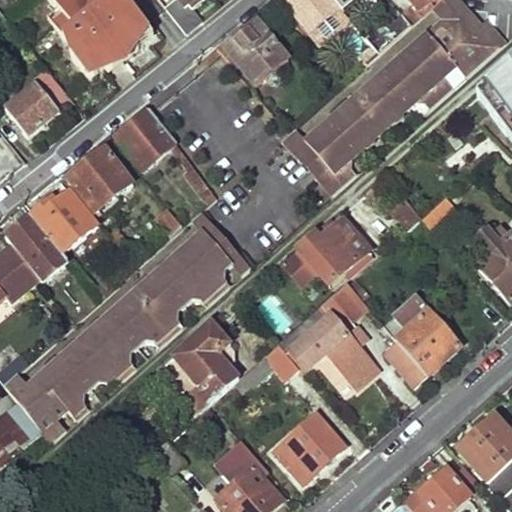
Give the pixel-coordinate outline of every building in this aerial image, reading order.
[(105,74),(150,36),(129,11),(127,13),(115,0),(48,0),(59,12),(50,21),(77,52),(70,58),(89,81),(102,69),(105,74)] [(199,0),(180,0),(167,10),(186,37),(204,22),(191,7),(199,0)] [(344,16),(330,0),(290,0),(284,6),(320,50),(351,25),(344,16)] [(508,45),(489,22),(483,27),(458,0),(447,0),(436,9),(446,20),(309,142),(299,131),(284,143),(333,199),(508,45)] [(330,0),(344,16),(363,0),(330,0)] [(438,0),(403,0),(411,11),(402,20),(411,32),(436,9),(434,4),(438,0)] [(411,32),(402,20),(391,28),(387,24),(365,42),(374,53),(378,59),(379,60),(411,32)] [(289,64),(255,28),(249,34),(246,30),(218,53),(235,73),(238,72),(256,92),(289,64)] [(378,59),(374,53),(363,63),(368,68),(378,59)] [(511,70),(471,103),(511,153),(511,70)] [(73,104),(50,76),(4,112),(27,141),(73,104)] [(181,154),(148,115),(117,142),(144,175),(171,153),(176,157),(181,154)] [(135,189),(107,157),(71,186),(96,218),(135,189)] [(219,199),(184,157),(177,162),(188,175),(184,178),(209,208),(219,199)] [(418,183),(401,163),(387,175),(404,195),(418,183)] [(429,176),(405,197),(412,206),(423,219),(447,197),(429,176)] [(405,197),(404,195),(388,208),(397,219),(412,206),(405,197)] [(96,229),(72,198),(58,209),(55,204),(33,222),(63,259),(96,229)] [(456,219),(443,204),(424,220),(437,235),(456,219)] [(412,206),(397,219),(409,234),(424,220),(423,219),(412,206)] [(252,270),(204,213),(196,220),(204,232),(30,385),(22,376),(7,390),(53,447),(252,270)] [(185,229),(170,213),(158,222),(171,242),(185,229)] [(63,259),(33,222),(9,243),(16,251),(41,281),(43,284),(68,264),(63,259)] [(365,257),(338,228),(325,239),(321,234),(301,251),(333,287),(365,257)] [(129,248),(118,235),(112,239),(138,271),(150,260),(137,244),(129,248)] [(508,314),(511,309),(511,241),(509,245),(500,237),(492,243),(487,240),(484,238),(480,239),(476,242),(475,247),(477,250),(480,254),(472,262),(480,271),(476,276),(508,314)] [(41,281),(16,251),(0,264),(0,310),(10,303),(12,305),(41,281)] [(122,286),(112,275),(94,292),(103,303),(122,286)] [(372,312),(351,286),(281,349),(292,362),(306,377),(333,355),(364,390),(386,372),(367,349),(373,344),(362,330),(352,338),(342,326),(350,319),(355,325),(372,312)] [(428,381),(459,353),(417,302),(396,320),(397,321),(387,330),(395,340),(428,381)] [(304,323),(287,306),(274,316),(292,334),(304,323)] [(241,359),(215,329),(164,373),(203,418),(236,389),(260,367),(238,362),(241,359)] [(413,395),(428,381),(395,340),(380,355),(413,395)] [(247,402),(292,362),(281,349),(260,367),(236,389),(247,402)] [(0,464),(30,440),(4,411),(0,414),(0,464)] [(511,460),(511,445),(491,421),(456,451),(485,484),(511,460)] [(346,454),(318,422),(276,460),(303,490),(346,454)] [(187,469),(169,448),(157,459),(175,479),(187,469)] [(277,511),(285,506),(255,472),(217,505),(222,511),(277,511)] [(452,511),(468,499),(445,472),(417,495),(416,492),(402,504),(408,511),(452,511)]
